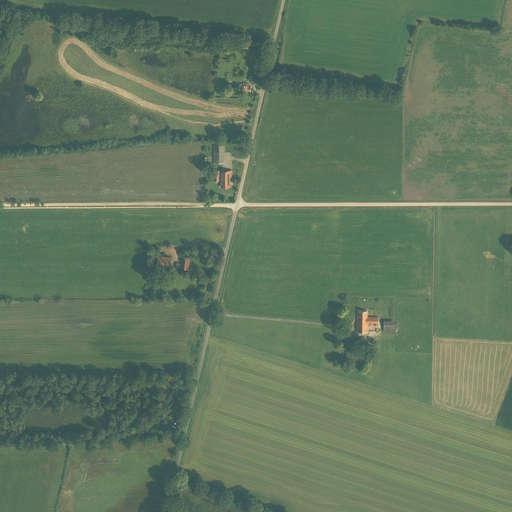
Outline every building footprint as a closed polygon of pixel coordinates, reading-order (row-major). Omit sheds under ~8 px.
[(214,156),(214,163),(224,163),(224,142),(214,142),(213,156),(214,156)] [(220,170),(220,180),(221,180),(221,187),(230,187),(230,180),(231,180),(232,170),(220,170)] [(158,256),(157,266),(170,267),(171,258),(158,256)] [(176,267),(180,267),(188,268),(189,257),(181,257),(181,263),(176,263),(176,267)] [(358,311),(358,317),(357,317),(357,331),(368,331),(368,323),(372,323),(372,327),(378,327),(378,317),(367,317),(367,311),(358,311)] [(395,322),(395,321),(384,320),(384,332),(394,332),(395,327),(397,327),(397,322),(395,322)] [(341,345),(350,345),(351,331),(341,330),(341,345)] [(346,360),(363,361),(364,350),(347,348),(346,360)]
